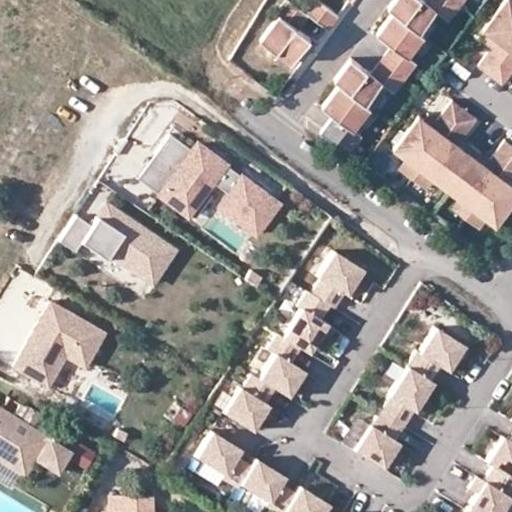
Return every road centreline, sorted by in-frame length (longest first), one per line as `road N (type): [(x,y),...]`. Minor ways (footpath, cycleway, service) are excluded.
road 1 (residential): [(511,337),(417,484),(383,488),(325,456),(311,431),(318,404),(421,249)]
road 2 (unclassified): [(381,218),(346,218),(183,94),(161,89),(139,93),(122,108),(46,239)]
road 3 (residential): [(381,218),(299,156),(282,129),(284,112),(367,0)]
